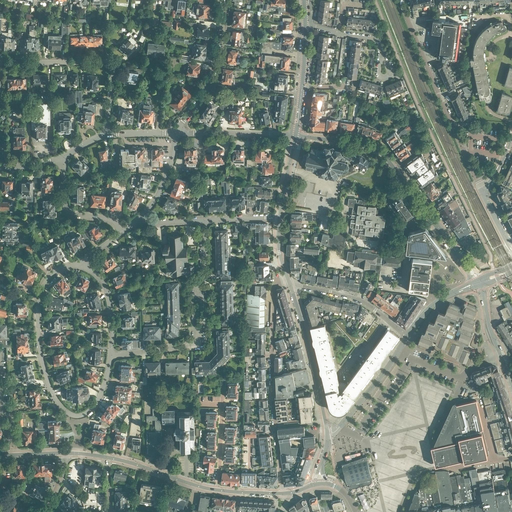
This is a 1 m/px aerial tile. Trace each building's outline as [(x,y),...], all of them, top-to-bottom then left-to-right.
[(184,5),(185,0),(181,0),(177,0),(177,8),(177,11),(176,11),(173,10),(172,17),(176,18),(176,15),(183,15),(184,5)] [(274,0),(274,1),(271,1),(271,0),(267,0),(267,5),(266,12),(270,12),(270,11),(271,11),(271,7),(278,8),(278,6),(278,0),(274,0)] [(278,0),(278,6),(279,6),(278,14),(282,14),(283,14),(284,14),(284,15),(290,15),(290,12),(285,12),(285,0),(278,0)] [(419,16),(417,7),(415,0),(409,0),(411,5),(412,5),(414,17),(419,16)] [(193,7),(193,10),(208,11),(209,9),(210,9),(210,6),(209,5),(204,5),(204,2),(199,1),(199,4),(197,4),(197,7),(193,7)] [(193,10),(189,9),(189,10),(187,9),(187,12),(188,13),(188,12),(191,12),(191,11),(193,11),(193,13),(197,14),(197,16),(199,17),(198,20),(204,20),(204,17),(208,17),(209,17),(210,14),(208,14),(208,11),(193,10)] [(234,18),(234,19),(247,20),(248,13),(246,13),(235,12),(234,13),(234,14),(234,15),(234,18)] [(284,25),(293,25),(294,25),(294,24),(293,24),(293,22),(293,21),(293,20),(291,20),(291,18),(283,17),(283,21),(284,21),(284,25)] [(488,101),(489,101),(490,101),(491,100),(491,99),(492,98),(491,97),(495,97),(487,57),(487,55),(487,53),(487,51),(488,49),(488,47),(489,45),(490,44),(491,41),(493,40),(494,39),(496,37),(498,37),(499,36),(502,35),(504,35),(503,31),(504,31),(505,31),(505,30),(506,30),(506,29),(506,28),(506,27),(506,26),(505,25),(504,25),(503,25),(502,17),(501,17),(495,19),(490,21),(485,24),(480,28),(476,32),(473,37),(471,43),(470,49),(469,55),(470,55),(471,62),(470,62),(478,100),(485,99),(485,100),(486,100),(486,101),(487,101),(488,101)] [(171,23),(170,28),(173,28),(178,29),(179,25),(180,25),(180,20),(174,19),(174,20),(174,24),(171,23)] [(247,20),(234,19),(233,25),(237,26),(236,26),(238,27),(239,26),(244,27),(244,26),(247,27),(248,23),(247,23),(247,20)] [(374,27),(377,27),(378,21),(369,20),(368,29),(374,30),(374,27)] [(460,24),(434,20),(433,20),(426,20),(432,33),(432,32),(439,33),(437,53),(436,53),(433,57),(436,57),(443,58),(443,59),(449,60),(449,59),(455,60),(455,59),(468,61),(468,57),(464,57),(467,29),(459,28),(460,24)] [(29,49),(31,49),(32,25),(31,25),(31,26),(30,26),(29,34),(28,34),(28,39),(25,38),(25,44),(23,44),(22,48),(25,48),(25,49),(29,49)] [(34,25),(32,25),(31,49),(33,50),(33,49),(38,49),(40,49),(40,45),(38,45),(38,39),(35,39),(35,35),(36,35),(37,34),(37,33),(37,32),(37,31),(35,31),(34,30),(34,28),(35,28),(35,26),(34,26),(34,25)] [(205,37),(208,38),(208,37),(208,36),(209,35),(209,34),(208,34),(208,33),(209,29),(206,28),(206,27),(208,27),(208,26),(206,26),(206,27),(198,26),(197,27),(197,31),(195,31),(194,36),(204,37),(204,38),(205,38),(205,37)] [(6,48),(8,48),(8,33),(8,30),(7,30),(6,33),(2,33),(2,38),(2,43),(0,42),(0,48),(6,49),(6,48)] [(231,35),(231,38),(242,39),(243,39),(244,36),(243,35),(244,32),(241,32),(233,31),(232,35),(231,35)] [(11,39),(11,33),(8,33),(8,48),(9,48),(9,49),(14,49),(14,48),(16,48),(16,45),(14,45),(14,39),(11,39)] [(62,39),(62,35),(57,35),(57,34),(54,34),(54,41),(54,49),(56,49),(57,49),(58,49),(59,49),(60,49),(60,48),(62,48),(62,45),(60,45),(60,39),(62,39)] [(92,34),(92,36),(92,46),(94,46),(95,46),(96,46),(100,46),(100,43),(102,43),(102,40),(102,38),(101,38),(101,37),(99,37),(99,34),(92,34)] [(79,35),(73,35),(70,35),(70,43),(74,43),(74,46),(76,46),(77,46),(78,46),(79,46),(79,35)] [(283,36),(283,43),(293,44),(293,43),(294,40),(293,40),(294,37),(290,36),(290,37),(283,36)] [(124,50),(134,39),(131,37),(128,40),(128,39),(124,43),(120,46),(124,50)] [(231,38),(231,40),(231,41),(231,45),(239,46),(243,46),(243,44),(242,42),(242,39),(231,38)] [(136,42),(134,39),(124,50),(122,51),(125,55),(127,53),(131,50),(130,49),(134,45),(134,44),(136,42)] [(272,51),(273,47),(277,50),(280,50),(281,43),(273,42),(262,41),(262,50),(272,51)] [(164,45),(149,43),(148,53),(152,54),(157,55),(157,53),(163,54),(164,45)] [(293,51),(293,44),(283,43),(281,43),(280,50),(284,50),(293,51)] [(193,46),(193,51),(205,53),(205,51),(206,51),(206,49),(205,49),(206,48),(205,48),(206,46),(195,44),(195,46),(193,46)] [(228,56),(228,57),(237,58),(238,51),(236,51),(236,50),(232,49),(232,50),(230,50),(229,52),(229,53),(228,54),(228,55),(228,56)] [(205,53),(193,51),(192,55),(193,55),(193,58),(203,59),(204,57),(204,56),(205,56),(205,54),(205,53)] [(290,57),(272,55),(261,54),(261,56),(261,60),(265,61),(276,62),(289,63),(291,63),(291,60),(290,60),(290,57)] [(289,63),(276,62),(275,68),(281,69),(281,70),(284,70),(284,69),(289,70),(289,69),(290,69),(290,66),(289,66),(289,63)] [(443,63),(443,62),(442,62),(436,64),(439,70),(440,70),(440,71),(448,67),(447,65),(448,64),(448,62),(446,62),(443,63)] [(186,74),(187,74),(186,75),(188,75),(189,76),(190,76),(191,76),(198,77),(199,71),(200,69),(199,68),(199,67),(198,66),(199,65),(196,64),(195,65),(188,64),(187,64),(187,68),(188,68),(187,70),(187,71),(186,71),(186,72),(186,73),(186,74)] [(442,76),(450,72),(452,71),(450,66),(448,67),(440,71),(441,72),(440,73),(441,75),(442,75),(442,76)] [(125,79),(125,80),(129,80),(129,82),(135,83),(137,83),(138,79),(137,79),(137,73),(140,73),(142,74),(142,73),(142,69),(134,68),(134,71),(126,70),(125,79)] [(223,73),(222,77),(235,79),(235,75),(233,74),(234,70),(223,68),(223,73)] [(276,80),(275,82),(275,83),(287,84),(287,82),(288,81),(289,79),(288,78),(288,76),(278,75),(278,72),(268,71),(268,73),(269,75),(272,75),(273,73),(277,74),(276,80)] [(452,71),(450,72),(442,76),(443,77),(442,77),(443,80),(444,80),(452,77),(454,76),(452,71)] [(61,75),(54,75),(54,79),(57,79),(57,83),(58,83),(58,87),(65,87),(65,82),(66,82),(65,77),(61,77),(61,75)] [(88,79),(87,83),(97,84),(98,83),(99,81),(98,80),(98,79),(96,79),(96,76),(88,75),(87,79),(88,79)] [(7,79),(8,89),(8,90),(17,90),(17,88),(26,88),(26,83),(25,83),(25,79),(24,77),(24,76),(21,76),(20,77),(20,79),(16,79),(16,77),(15,77),(13,77),(12,77),(12,79),(11,79),(7,79)] [(456,81),(454,76),(452,77),(444,80),(445,82),(444,82),(445,85),(446,85),(454,82),(456,81)] [(449,90),(449,91),(453,90),(455,89),(455,88),(466,83),(464,77),(456,81),(454,82),(446,85),(447,87),(446,87),(447,90),(448,90),(449,90)] [(396,82),(400,94),(408,91),(404,80),(401,81),(401,80),(396,82)] [(275,82),(273,82),(267,82),(266,85),(270,85),(270,90),(287,92),(287,89),(287,90),(288,85),(287,85),(287,84),(275,83),(275,82)] [(391,84),(395,96),(400,94),(396,82),(391,84)] [(97,84),(87,83),(87,86),(86,86),(85,86),(85,90),(85,91),(89,91),(89,90),(96,91),(97,88),(97,87),(98,87),(98,85),(97,84)] [(380,86),(377,85),(375,94),(380,95),(379,98),(382,99),(383,97),(383,88),(383,86),(383,85),(381,84),(380,86)] [(385,86),(390,98),(395,96),(391,84),(385,86)] [(175,96),(183,102),(187,97),(188,98),(188,97),(189,97),(190,96),(190,95),(190,94),(192,92),(188,89),(187,91),(179,86),(177,88),(179,90),(178,91),(176,89),(175,92),(177,93),(175,96)] [(314,93),(313,99),(324,101),(324,100),(328,101),(334,102),(334,101),(329,101),(329,98),(327,98),(328,94),(314,93)] [(510,113),(511,107),(511,105),(511,104),(511,103),(511,96),(503,93),(497,111),(508,113),(510,113)] [(276,103),(287,105),(288,101),(287,101),(288,97),(275,95),(275,99),(277,99),(276,103)] [(183,102),(175,96),(172,100),(170,98),(171,98),(169,97),(166,100),(175,107),(173,109),(177,112),(178,109),(179,110),(182,106),(181,105),(183,102)] [(324,106),(324,101),(313,99),(312,109),(322,111),(322,110),(325,111),(326,111),(327,107),(324,106)] [(218,106),(212,102),(211,101),(205,112),(204,111),(200,118),(211,125),(216,116),(217,114),(214,112),(218,106)] [(144,104),(143,107),(140,107),(138,122),(139,123),(142,123),(143,122),(143,120),(144,120),(145,120),(147,103),(146,103),(145,105),(144,104)] [(147,103),(145,120),(147,121),(148,122),(150,122),(151,121),(152,121),(154,121),(155,117),(153,117),(154,110),(150,110),(151,105),(149,105),(149,103),(147,103)] [(276,103),(275,111),(286,113),(286,111),(286,107),(287,107),(287,105),(276,103)] [(34,125),(34,130),(36,130),(36,139),(37,140),(38,141),(40,141),(41,140),(41,139),(42,139),(42,141),(46,141),(46,137),(47,137),(47,125),(50,125),(50,104),(34,104),(34,122),(33,122),(33,125),(34,125)] [(88,125),(92,126),(92,123),(93,124),(94,112),(95,105),(88,104),(88,107),(83,106),(83,113),(77,113),(78,122),(82,122),(81,122),(89,123),(88,125)] [(241,122),(242,122),(242,121),(244,121),(244,120),(244,117),(242,117),(242,110),(242,108),(231,107),(231,110),(230,110),(230,113),(230,121),(230,123),(234,123),(234,121),(237,122),(238,122),(240,122),(241,122)] [(285,119),(286,113),(275,111),(274,111),(273,107),(270,108),(271,116),(275,116),(275,118),(276,118),(276,122),(277,122),(277,123),(280,123),(282,123),(282,119),(285,119)] [(128,122),(132,122),(133,114),(133,110),(129,110),(122,110),(121,115),(120,120),(121,120),(120,122),(121,123),(124,123),(125,123),(125,122),(128,122)] [(264,113),(260,114),(262,124),(263,124),(266,124),(265,123),(270,122),(269,120),(270,120),(269,115),(268,115),(268,110),(264,111),(264,113)] [(58,120),(55,120),(56,126),(59,125),(59,131),(59,133),(60,134),(63,134),(64,133),(64,132),(70,132),(70,128),(71,128),(71,118),(72,118),(72,113),(63,113),(63,120),(58,120)] [(463,123),(464,122),(469,120),(471,124),(477,122),(475,117),(473,118),(472,116),(472,117),(471,117),(470,113),(469,113),(463,115),(463,114),(459,116),(459,117),(460,119),(462,122),(463,123)] [(310,124),(311,125),(319,120),(320,120),(319,119),(319,117),(311,115),(310,119),(310,124)] [(415,118),(412,117),(405,121),(407,125),(420,118),(418,115),(416,117),(415,118)] [(321,121),(320,120),(319,120),(311,125),(312,126),(314,130),(315,129),(325,130),(325,122),(321,121)] [(347,120),(346,131),(347,131),(348,132),(349,132),(350,132),(353,132),(353,128),(354,128),(355,124),(352,123),(352,121),(347,120)] [(366,124),(363,134),(364,135),(364,134),(366,135),(366,136),(368,137),(369,136),(372,125),(370,124),(371,120),(368,120),(366,124)] [(363,134),(366,124),(360,122),(359,122),(359,123),(357,128),(359,129),(357,133),(360,134),(361,135),(362,135),(363,134)] [(370,136),(370,137),(371,138),(372,138),(373,137),(377,139),(379,138),(379,135),(381,136),(382,133),(379,132),(381,126),(377,125),(378,124),(374,123),(373,125),(372,125),(369,136),(370,136)] [(13,130),(13,131),(13,132),(13,137),(11,137),(11,147),(14,147),(14,148),(19,148),(25,148),(25,145),(26,145),(26,140),(25,140),(25,136),(24,136),(24,128),(15,128),(15,130),(13,130)] [(389,143),(399,137),(403,134),(404,133),(407,131),(408,131),(407,129),(406,130),(405,128),(400,132),(401,132),(398,134),(396,132),(390,135),(386,138),(386,139),(386,140),(387,141),(388,141),(389,143)] [(393,148),(394,148),(403,142),(399,137),(389,143),(391,145),(390,146),(391,148),(393,148)] [(397,153),(398,155),(415,144),(415,143),(413,141),(406,147),(404,144),(394,150),(395,150),(394,151),(395,153),(397,153)] [(417,142),(415,143),(415,144),(398,155),(399,157),(399,158),(400,160),(401,160),(403,159),(411,154),(409,151),(416,146),(416,145),(418,144),(417,142)] [(121,153),(119,153),(121,157),(119,157),(119,156),(119,157),(121,160),(120,160),(119,160),(121,163),(120,163),(119,163),(121,167),(139,167),(139,173),(151,173),(151,166),(162,166),(162,159),(162,155),(163,155),(164,154),(164,151),(163,150),(162,150),(162,148),(157,148),(157,149),(152,149),(152,148),(144,148),(144,147),(140,147),(140,148),(138,148),(137,147),(133,147),(131,148),(132,150),(135,150),(135,154),(134,154),(133,153),(132,153),(131,153),(130,153),(129,153),(128,153),(128,150),(120,150),(121,153)] [(234,156),(234,160),(234,163),(244,163),(244,150),(244,148),(243,147),(241,147),(240,148),(240,150),(234,149),(234,152),(234,156)] [(316,172),(317,172),(316,175),(319,176),(324,177),(323,178),(324,177),(327,179),(329,178),(330,180),(331,179),(330,178),(334,179),(335,180),(335,179),(338,176),(338,177),(339,176),(338,176),(342,174),(342,172),(345,171),(345,172),(346,172),(346,171),(348,169),(349,170),(349,169),(349,166),(351,165),(350,162),(350,161),(349,160),(353,154),(346,150),(342,149),(341,150),(340,151),(336,150),(337,149),(336,150),(333,148),(330,148),(330,147),(329,147),(330,148),(325,148),(325,147),(322,147),(321,150),(321,151),(318,150),(318,149),(317,148),(317,150),(312,149),(312,148),(311,148),(312,149),(309,151),(308,152),(308,153),(304,154),(304,155),(303,161),(302,161),(302,162),(303,161),(305,164),(305,165),(306,166),(307,169),(307,170),(308,170),(312,170),(312,172),(313,172),(313,171),(317,171),(316,172)] [(197,162),(197,149),(191,149),(191,148),(187,148),(186,150),(186,157),(186,162),(187,162),(187,166),(196,166),(196,162),(197,162)] [(218,150),(214,150),(213,150),(213,155),(206,155),(205,162),(209,162),(213,162),(213,166),(220,166),(220,165),(223,165),(223,162),(224,162),(224,150),(223,149),(218,149),(218,150)] [(97,157),(97,158),(99,159),(100,159),(100,160),(101,164),(106,164),(107,164),(107,168),(106,170),(110,170),(111,159),(107,159),(106,150),(103,151),(101,150),(100,150),(98,152),(99,153),(99,155),(98,156),(97,157)] [(257,152),(256,159),(253,159),(253,160),(252,167),(257,167),(257,165),(257,162),(263,163),(267,163),(267,159),(270,159),(270,157),(271,156),(271,154),(269,154),(268,154),(266,154),(266,153),(264,153),(264,152),(263,151),(260,151),(259,152),(257,152)] [(362,155),(360,153),(359,155),(355,152),(353,154),(349,160),(350,161),(360,167),(359,169),(356,167),(354,171),(359,175),(359,176),(362,178),(365,174),(364,174),(366,170),(372,161),(370,160),(370,159),(369,158),(368,158),(365,157),(365,155),(363,154),(362,155)] [(433,168),(432,165),(431,166),(430,165),(429,166),(427,163),(428,163),(427,162),(428,162),(426,159),(425,160),(423,156),(423,155),(421,153),(420,153),(405,164),(405,165),(404,166),(406,168),(407,168),(407,167),(410,171),(409,171),(409,172),(410,174),(411,174),(412,174),(414,173),(416,176),(415,177),(415,178),(416,180),(417,180),(420,183),(419,184),(419,185),(421,186),(421,187),(422,186),(422,187),(438,175),(437,175),(438,174),(436,172),(435,172),(433,168)] [(87,167),(88,166),(86,164),(88,162),(84,158),(82,161),(83,162),(82,163),(79,160),(76,163),(75,163),(72,165),(73,166),(74,168),(74,169),(75,169),(76,170),(81,174),(86,169),(87,171),(88,171),(89,169),(87,167)] [(271,159),(270,159),(267,159),(267,163),(263,163),(262,166),(264,166),(263,173),(268,173),(272,173),(273,171),(273,172),(273,171),(274,171),(275,167),(274,167),(274,166),(272,166),(273,164),(271,163),(271,159)] [(138,178),(138,181),(149,182),(149,180),(151,179),(151,177),(150,176),(141,174),(141,175),(138,175),(138,178)] [(42,191),(38,191),(38,197),(48,196),(48,192),(45,192),(45,190),(52,190),(52,186),(52,180),(53,180),(53,176),(48,176),(48,177),(44,178),(43,179),(43,180),(41,180),(42,191)] [(261,177),(260,184),(262,184),(262,187),(266,187),(267,185),(272,185),(273,185),(273,181),(272,181),(271,181),(271,178),(261,177)] [(175,182),(175,184),(187,188),(189,182),(186,181),(177,178),(175,179),(175,181),(175,182)] [(503,183),(511,187),(511,181),(505,178),(504,180),(503,182),(503,183)] [(10,198),(15,198),(15,194),(12,194),(12,181),(11,180),(9,180),(9,181),(2,181),(2,182),(0,182),(0,185),(2,185),(2,192),(8,192),(8,194),(11,194),(11,195),(10,195),(10,198)] [(148,184),(149,182),(138,181),(133,181),(129,180),(129,183),(133,184),(136,184),(135,188),(148,189),(150,188),(150,186),(149,185),(149,184),(148,184)] [(19,184),(19,188),(22,188),(22,190),(20,191),(20,194),(21,195),(21,197),(22,197),(23,198),(25,198),(25,197),(27,197),(32,197),(32,195),(32,193),(33,188),(32,188),(32,182),(27,182),(27,184),(22,184),(19,184)] [(426,194),(427,195),(437,187),(434,183),(432,184),(431,183),(424,189),(426,192),(426,193),(426,194)] [(185,194),(187,188),(175,184),(173,189),(185,194)] [(73,195),(83,194),(83,186),(73,187),(73,190),(72,191),(72,193),(73,194),(73,195)] [(249,186),(248,189),(256,190),(255,190),(255,196),(258,197),(271,198),(271,192),(271,191),(271,190),(271,191),(262,190),(262,187),(249,186)] [(501,186),(498,191),(503,193),(507,195),(507,194),(509,195),(511,195),(511,194),(511,190),(501,186)] [(437,187),(427,195),(429,197),(430,197),(430,198),(430,197),(433,200),(438,196),(437,195),(440,193),(439,193),(441,192),(437,187)] [(185,194),(173,189),(172,191),(171,191),(170,193),(171,194),(171,195),(180,198),(182,199),(183,196),(184,196),(185,194)] [(110,203),(110,208),(120,208),(121,198),(123,197),(123,194),(121,193),(121,192),(111,191),(110,200),(109,200),(109,203),(110,203)] [(131,194),(133,194),(132,196),(129,195),(128,195),(128,197),(133,200),(138,202),(139,201),(140,201),(141,201),(143,198),(141,197),(142,197),(138,195),(139,192),(134,191),(134,192),(132,192),(131,194)] [(503,198),(509,195),(507,194),(507,195),(503,193),(498,191),(497,195),(499,199),(502,197),(503,198)] [(444,200),(436,205),(437,206),(437,207),(437,208),(438,208),(440,211),(451,227),(452,228),(452,227),(454,230),(454,231),(461,240),(471,232),(471,230),(456,199),(454,201),(448,193),(442,197),(444,200)] [(83,194),(73,195),(72,195),(72,197),(73,198),(73,203),(74,203),(79,203),(80,203),(80,202),(83,202),(83,194)] [(406,219),(406,220),(415,214),(408,204),(405,199),(402,195),(397,199),(398,199),(393,202),(394,203),(393,203),(390,205),(396,214),(397,213),(398,214),(397,215),(402,223),(405,220),(406,219)] [(499,200),(501,203),(505,201),(506,201),(509,200),(511,199),(511,198),(511,195),(510,196),(509,195),(503,198),(502,197),(499,199),(499,200)] [(128,197),(127,202),(129,202),(128,205),(131,207),(130,209),(134,210),(135,209),(138,202),(133,200),(128,197)] [(380,240),(379,243),(387,244),(389,233),(384,233),(384,229),(382,228),(382,226),(384,227),(385,219),(384,218),(383,217),(383,216),(378,215),(379,210),(377,210),(376,209),(377,207),(368,206),(368,209),(366,208),(367,201),(359,200),(359,202),(356,202),(357,199),(349,198),(348,206),(353,207),(353,209),(352,217),(354,218),(354,220),(351,219),(350,227),(353,228),(352,235),(359,236),(359,239),(367,240),(367,237),(370,238),(369,240),(377,241),(377,240),(380,240)] [(501,203),(504,209),(511,204),(511,203),(510,201),(511,199),(511,198),(511,199),(509,200),(506,201),(505,201),(501,203)] [(173,202),(168,199),(167,202),(166,201),(166,202),(165,203),(164,204),(164,205),(164,206),(165,206),(164,208),(164,209),(166,210),(168,210),(168,209),(172,211),(175,212),(177,209),(174,207),(176,205),(177,206),(178,203),(175,202),(173,201),(173,202)] [(44,206),(44,209),(54,209),(54,205),(53,205),(53,201),(51,201),(51,200),(43,200),(43,206),(44,206)] [(9,202),(0,201),(0,210),(4,211),(4,209),(8,210),(9,205),(11,205),(11,202),(9,202)] [(54,212),(54,209),(44,209),(43,210),(40,210),(40,209),(36,209),(36,213),(43,213),(43,217),(55,217),(55,216),(56,216),(56,212),(54,212)] [(302,212),(295,212),(295,214),(292,214),(292,215),(290,215),(290,218),(292,218),(292,220),(308,221),(311,221),(311,218),(303,218),(303,214),(302,214),(302,212)] [(1,231),(16,231),(17,227),(19,227),(19,223),(17,223),(9,222),(9,221),(7,221),(7,223),(3,223),(3,226),(1,226),(1,227),(1,231)] [(89,230),(91,234),(93,238),(94,238),(94,240),(95,240),(98,238),(98,237),(98,236),(101,234),(102,233),(99,227),(98,227),(96,228),(96,227),(95,227),(93,228),(93,226),(91,226),(88,228),(89,230)] [(269,231),(269,229),(259,229),(259,228),(256,228),(256,227),(254,227),(254,228),(253,228),(253,229),(256,229),(256,236),(269,236),(270,236),(270,231),(269,231)] [(409,233),(406,252),(447,258),(426,228),(409,233)] [(72,230),(70,231),(78,247),(80,246),(80,247),(81,248),(82,248),(85,247),(85,246),(85,244),(80,235),(76,237),(72,230)] [(16,231),(1,231),(0,234),(1,235),(3,235),(2,239),(6,239),(6,241),(9,241),(9,239),(16,240),(16,239),(19,239),(19,236),(16,236),(16,235),(16,231)] [(76,248),(78,247),(70,231),(68,232),(70,236),(69,237),(68,236),(67,237),(66,238),(68,241),(67,242),(72,251),(73,252),(74,253),(77,251),(77,250),(76,249),(76,248)] [(329,237),(327,245),(329,246),(341,248),(343,248),(346,236),(347,233),(336,231),(335,234),(334,234),(333,237),(329,237)] [(325,243),(324,246),(327,246),(327,245),(329,237),(330,235),(329,235),(329,234),(322,233),(320,241),(322,241),(322,242),(325,243)] [(171,262),(171,265),(184,264),(184,261),(187,261),(187,262),(188,262),(187,246),(187,248),(183,248),(183,244),(184,244),(183,244),(183,240),(184,240),(184,239),(183,239),(183,236),(184,236),(184,235),(168,236),(168,237),(169,237),(169,240),(168,240),(169,241),(170,244),(165,244),(165,249),(166,249),(167,263),(167,262),(171,262)] [(50,244),(52,248),(54,253),(50,254),(53,259),(55,258),(56,258),(57,260),(61,258),(60,256),(62,255),(60,250),(58,245),(57,245),(56,241),(50,244)] [(47,262),(53,259),(50,254),(54,253),(52,248),(48,250),(47,246),(41,249),(43,253),(41,253),(43,258),(42,259),(44,262),(45,262),(47,261),(47,262)] [(135,246),(127,246),(128,257),(136,257),(135,246)] [(319,246),(317,246),(317,248),(305,246),(304,253),(319,255),(320,248),(321,248),(321,246),(319,246)] [(400,267),(402,257),(385,255),(377,254),(371,253),(372,250),(363,249),(362,252),(356,251),(356,252),(348,251),(347,261),(354,262),(354,264),(353,264),(353,265),(354,265),(354,266),(360,267),(369,268),(369,269),(376,269),(376,273),(380,274),(381,264),(400,267)] [(142,253),(142,261),(150,261),(150,262),(155,262),(155,257),(156,257),(155,251),(154,251),(154,250),(149,250),(149,252),(146,252),(146,253),(142,253)] [(269,256),(269,252),(266,252),(259,252),(259,254),(258,254),(258,260),(260,260),(269,260),(269,259),(270,259),(270,257),(269,256)] [(217,260),(217,261),(230,261),(230,260),(231,260),(231,253),(228,253),(217,253),(217,257),(216,258),(216,260),(217,260)] [(106,258),(101,262),(107,271),(117,264),(113,259),(113,258),(115,257),(113,254),(111,255),(110,255),(106,258)] [(411,273),(409,291),(428,294),(428,293),(432,261),(413,259),(412,267),(411,273)] [(258,263),(255,264),(252,264),(252,267),(249,267),(249,272),(252,272),(255,272),(255,273),(270,272),(269,272),(269,265),(258,266),(258,263)] [(184,264),(171,265),(171,268),(166,268),(164,270),(164,272),(166,273),(173,273),(173,274),(172,274),(184,274),(184,273),(183,273),(184,273),(184,267),(184,264)] [(29,268),(26,267),(23,273),(19,271),(16,278),(18,279),(23,281),(22,281),(26,283),(26,282),(25,284),(26,285),(28,286),(29,286),(30,284),(31,284),(34,276),(34,277),(35,276),(37,274),(36,272),(35,272),(29,269),(29,268)] [(293,273),(294,273),(295,275),(298,278),(299,278),(299,277),(299,273),(299,272),(301,272),(301,270),(301,267),(299,267),(291,267),(292,270),(293,273)] [(217,269),(217,270),(217,271),(216,271),(215,271),(215,272),(215,273),(215,274),(215,275),(216,275),(217,275),(221,275),(221,279),(231,279),(230,268),(217,269)] [(119,276),(114,278),(115,282),(117,286),(122,284),(124,285),(127,283),(127,282),(125,278),(126,277),(128,276),(127,272),(125,273),(121,274),(119,275),(119,276)] [(270,279),(270,272),(255,273),(255,278),(252,278),(252,272),(249,272),(248,282),(265,282),(265,280),(270,279)] [(76,286),(85,291),(88,284),(88,283),(89,283),(89,281),(89,280),(81,276),(81,277),(78,275),(76,279),(79,280),(76,286)] [(65,281),(63,281),(62,278),(54,284),(55,285),(53,286),(55,290),(57,288),(61,293),(62,293),(64,296),(71,290),(69,288),(70,287),(65,281)] [(167,284),(167,290),(178,290),(178,287),(179,287),(180,287),(181,286),(181,285),(181,284),(180,284),(180,283),(179,283),(175,283),(175,280),(169,280),(169,284),(167,284)] [(221,291),(221,292),(233,292),(233,287),(236,284),(233,282),(233,281),(221,281),(221,288),(220,289),(220,291),(221,291)] [(264,327),(265,299),(266,299),(267,292),(266,292),(266,285),(265,285),(266,282),(265,282),(248,282),(248,285),(253,286),(253,290),(255,290),(255,294),(248,294),(247,332),(251,332),(251,327),(264,327)] [(363,291),(366,293),(371,284),(367,282),(366,284),(365,283),(363,285),(364,286),(363,288),(364,288),(363,291)] [(164,298),(167,298),(179,298),(179,294),(180,293),(180,291),(178,290),(167,290),(167,295),(164,295),(164,298)] [(121,302),(139,298),(138,296),(132,297),(130,296),(130,292),(119,294),(120,294),(118,295),(117,296),(118,298),(119,299),(120,299),(121,302)] [(382,297),(377,304),(381,307),(386,300),(384,299),(389,293),(386,292),(385,293),(384,295),(382,297)] [(88,303),(100,300),(99,296),(98,296),(97,293),(90,295),(88,296),(87,297),(88,303)] [(287,300),(285,294),(277,296),(277,302),(278,302),(287,300)] [(372,300),(377,304),(382,297),(377,294),(372,300)] [(410,299),(413,299),(413,298),(422,304),(425,300),(426,300),(427,299),(426,299),(417,296),(416,296),(411,295),(409,298),(410,299)] [(304,304),(305,309),(315,306),(315,304),(318,305),(320,298),(317,297),(312,296),(311,296),(304,303),(304,304)] [(327,300),(320,298),(318,305),(320,305),(319,307),(322,308),(321,308),(330,311),(333,301),(330,300),(330,298),(328,297),(327,300)] [(51,298),(49,307),(61,310),(63,303),(67,304),(74,308),(75,303),(64,298),(63,301),(51,298)] [(139,298),(121,302),(121,304),(120,304),(119,305),(120,309),(121,309),(122,309),(132,307),(132,303),(133,302),(139,301),(139,298)] [(410,299),(408,301),(419,308),(422,304),(413,298),(413,299),(410,299)] [(381,307),(385,310),(390,304),(390,303),(388,302),(389,302),(387,300),(388,300),(387,299),(386,300),(381,307)] [(100,300),(88,303),(90,309),(91,309),(92,309),(93,309),(94,309),(101,307),(100,304),(100,303),(100,300)] [(339,301),(336,300),(336,302),(333,301),(330,311),(339,313),(342,304),(339,303),(339,301)] [(409,305),(408,307),(416,313),(419,308),(408,301),(407,304),(409,305)] [(503,317),(505,320),(511,315),(511,308),(508,301),(504,304),(506,307),(501,310),(504,316),(503,317)] [(24,303),(16,302),(16,305),(13,304),(13,309),(15,309),(15,314),(16,315),(19,315),(20,314),(26,315),(27,315),(28,314),(28,311),(28,310),(26,310),(25,310),(26,308),(25,308),(25,305),(26,304),(24,303)] [(391,302),(390,303),(390,304),(385,310),(390,314),(394,307),(392,305),(393,305),(391,303),(392,303),(391,302)] [(472,350),(466,348),(467,345),(468,345),(470,341),(471,338),(472,335),(473,333),(472,332),(472,333),(471,332),(472,331),(471,331),(472,328),(474,325),(475,323),(476,320),(474,320),(473,320),(474,318),(476,313),(477,310),(478,308),(477,307),(467,304),(467,303),(467,302),(466,302),(465,302),(464,302),(464,303),(464,304),(465,304),(465,305),(463,310),(460,309),(460,308),(451,304),(451,303),(449,303),(448,305),(449,305),(445,313),(444,315),(440,313),(438,312),(438,314),(438,315),(436,320),(435,322),(434,322),(434,324),(430,323),(431,322),(429,322),(428,324),(427,327),(425,332),(424,334),(423,333),(424,333),(422,333),(421,335),(419,341),(418,343),(417,345),(418,346),(428,349),(428,350),(428,351),(429,351),(430,351),(431,351),(431,350),(431,349),(430,348),(433,342),(436,343),(435,344),(447,349),(446,351),(458,356),(457,358),(467,362),(467,363),(469,364),(470,362),(469,362),(470,361),(473,354),(473,353),(474,353),(474,352),(475,352),(475,351),(475,350),(474,350),(473,350),(472,350)] [(277,313),(279,313),(279,312),(282,312),(290,309),(288,304),(280,307),(277,308),(277,313)] [(395,306),(394,307),(390,314),(394,317),(399,310),(397,309),(399,306),(397,304),(395,307),(395,306)] [(414,317),(416,313),(408,307),(409,305),(407,304),(404,308),(406,309),(405,311),(414,317)] [(305,309),(308,318),(317,315),(316,312),(318,311),(318,309),(315,309),(314,306),(315,306),(305,309)] [(365,310),(362,307),(359,312),(357,316),(358,316),(360,317),(365,310)] [(404,316),(411,321),(414,317),(405,311),(406,309),(404,308),(400,313),(402,315),(404,316)] [(276,319),(283,316),(291,314),(290,309),(282,312),(279,312),(279,313),(280,314),(276,315),(276,319)] [(369,312),(365,310),(360,317),(362,318),(360,320),(362,322),(369,312)] [(372,314),(369,312),(362,322),(364,322),(365,320),(367,321),(372,314)] [(406,329),(407,327),(411,321),(404,316),(402,315),(400,313),(400,314),(402,316),(404,317),(404,318),(399,324),(404,327),(406,329)] [(234,322),(234,314),(222,315),(221,316),(221,318),(222,319),(222,326),(228,326),(234,325),(234,322)] [(283,322),(285,321),(293,319),(291,314),(283,316),(276,319),(276,324),(283,322)] [(375,316),(372,314),(367,321),(369,323),(369,324),(370,325),(371,324),(371,323),(375,316)] [(400,314),(395,321),(399,324),(404,318),(404,317),(402,316),(400,314)] [(125,318),(124,318),(124,323),(122,323),(121,324),(122,327),(124,327),(134,327),(134,322),(134,321),(137,321),(137,317),(133,317),(129,317),(129,315),(125,316),(125,318)] [(318,318),(317,315),(308,318),(310,326),(320,324),(319,321),(321,320),(320,317),(318,318)] [(511,315),(505,320),(503,322),(496,326),(499,331),(509,324),(510,325),(510,324),(511,326),(511,315)] [(276,324),(276,326),(280,325),(281,329),(294,324),(293,319),(285,321),(283,322),(276,324)] [(359,338),(357,337),(343,320),(342,319),(334,321),(354,343),(357,346),(358,345),(358,344),(359,344),(359,343),(360,343),(361,343),(362,343),(363,343),(364,343),(365,343),(366,344),(368,341),(369,340),(370,338),(371,336),(372,335),(374,333),(375,331),(376,330),(376,329),(376,328),(378,326),(376,325),(378,323),(375,321),(375,320),(366,332),(366,333),(365,335),(363,337),(363,338),(360,341),(358,338),(359,338)] [(160,334),(164,334),(164,329),(161,329),(161,326),(157,326),(157,323),(156,323),(152,323),(152,326),(153,338),(154,339),(156,339),(157,338),(160,338),(160,334)] [(311,328),(321,370),(336,367),(335,366),(335,365),(329,342),(329,341),(329,340),(329,339),(329,338),(328,337),(328,336),(325,324),(311,328)] [(499,331),(501,335),(508,331),(507,329),(511,326),(511,327),(511,326),(510,324),(510,325),(509,324),(499,331)] [(10,347),(10,343),(9,337),(6,337),(6,325),(0,325),(0,343),(3,344),(3,347),(10,347)] [(281,332),(282,335),(288,332),(296,329),(295,325),(286,328),(287,330),(281,332)] [(179,331),(178,330),(177,327),(168,327),(166,327),(166,334),(164,334),(164,337),(167,337),(167,336),(168,336),(168,337),(170,337),(171,336),(172,336),(172,335),(178,334),(179,333),(179,331)] [(218,336),(218,338),(229,338),(228,327),(222,328),(222,331),(218,331),(217,331),(216,331),(216,332),(215,332),(215,333),(215,334),(215,335),(216,335),(216,336),(217,336),(218,336)] [(388,328),(370,354),(369,354),(368,355),(368,356),(367,356),(367,357),(366,358),(366,359),(341,393),(340,393),(339,390),(338,383),(339,383),(336,372),(336,371),(336,370),(336,369),(336,368),(336,367),(321,370),(329,406),(330,407),(330,408),(331,409),(331,410),(332,410),(333,411),(334,412),(335,412),(336,413),(338,413),(339,413),(341,413),(342,413),(343,412),(344,412),(345,411),(346,410),(347,409),(400,337),(388,328)] [(17,337),(17,343),(27,343),(27,342),(27,338),(29,338),(29,333),(28,333),(24,333),(24,334),(23,334),(21,334),(20,334),(20,333),(18,333),(20,332),(20,329),(15,330),(15,332),(14,332),(14,338),(17,337)] [(511,331),(510,333),(508,331),(501,335),(504,339),(511,334),(511,331)] [(102,333),(90,333),(90,337),(92,337),(92,341),(96,342),(96,343),(100,343),(100,337),(101,337),(101,336),(102,336),(102,333)] [(285,338),(287,343),(290,342),(299,339),(298,334),(289,337),(285,338)] [(53,336),(50,336),(50,341),(49,341),(48,342),(48,345),(49,345),(51,345),(51,346),(62,345),(62,340),(64,340),(64,335),(58,336),(58,335),(53,335),(53,336)] [(129,347),(138,347),(138,343),(132,343),(132,340),(127,340),(127,338),(123,338),(123,340),(123,345),(123,348),(124,348),(127,347),(127,348),(128,348),(129,347)] [(301,345),(299,339),(290,342),(291,346),(292,346),(292,347),(301,345)] [(27,342),(27,343),(17,343),(18,359),(21,359),(22,359),(21,352),(22,352),(24,352),(26,352),(26,350),(28,350),(27,347),(28,347),(29,346),(29,343),(28,342),(27,342)] [(289,353),(289,355),(303,352),(301,347),(293,349),(292,350),(293,352),(289,353)] [(52,360),(51,361),(51,364),(53,365),(54,364),(54,365),(66,363),(65,358),(68,358),(67,351),(63,352),(63,354),(60,354),(56,354),(56,355),(53,355),(53,360),(52,360)] [(218,353),(217,355),(215,354),(214,355),(214,357),(222,364),(230,356),(229,353),(218,353)] [(212,358),(212,360),(210,362),(210,373),(214,373),(222,364),(214,357),(214,358),(212,357),(212,358)] [(295,368),(306,365),(304,357),(295,359),(295,360),(293,361),(293,360),(289,361),(288,358),(287,359),(285,359),(286,362),(286,365),(287,367),(288,368),(293,367),(293,368),(295,367),(295,368)] [(203,373),(203,362),(200,362),(200,361),(200,360),(199,360),(198,359),(197,359),(197,360),(196,360),(196,361),(196,362),(196,367),(192,367),(192,373),(203,373)] [(11,373),(11,375),(32,372),(32,369),(31,369),(34,368),(33,364),(31,364),(30,364),(21,366),(22,370),(21,371),(11,373)] [(132,370),(132,366),(122,365),(121,366),(119,365),(119,370),(121,370),(121,373),(135,374),(141,374),(141,369),(137,369),(137,370),(132,370)] [(491,374),(493,372),(494,366),(492,365),(486,367),(488,375),(489,375),(490,374),(491,374)] [(491,374),(492,376),(499,374),(499,372),(497,367),(494,366),(493,372),(491,374)] [(87,370),(85,379),(93,381),(95,382),(96,381),(96,379),(96,378),(96,377),(97,377),(98,374),(94,373),(94,369),(94,367),(90,367),(90,369),(91,369),(90,371),(87,370)] [(484,367),(481,368),(486,381),(488,380),(490,379),(489,375),(488,375),(486,367),(485,368),(484,367)] [(310,382),(306,369),(307,369),(306,368),(274,376),(275,397),(294,395),(294,392),(293,388),(296,387),(296,385),(301,384),(310,382)] [(478,370),(477,371),(480,379),(481,383),(484,382),(486,381),(481,368),(478,370)] [(60,383),(70,380),(68,375),(70,374),(68,370),(67,371),(60,373),(56,375),(58,379),(57,379),(56,380),(57,383),(58,383),(60,383)] [(475,380),(480,383),(481,383),(480,379),(477,371),(470,374),(471,375),(472,378),(474,377),(475,380)] [(32,373),(32,372),(11,375),(12,378),(19,377),(23,377),(24,381),(29,381),(30,381),(33,381),(34,380),(34,378),(33,373),(32,373)] [(135,376),(135,374),(121,373),(121,375),(118,375),(118,380),(120,380),(131,381),(135,381),(135,376)] [(491,380),(491,382),(502,379),(501,375),(500,375),(499,374),(492,376),(491,376),(492,380),(491,380)] [(489,383),(489,384),(491,389),(503,385),(504,384),(503,384),(502,384),(501,383),(503,382),(502,379),(491,382),(489,383)] [(228,391),(237,391),(237,383),(228,383),(228,391)] [(114,386),(114,390),(116,390),(116,391),(117,391),(116,393),(135,395),(137,395),(139,395),(140,393),(135,392),(134,393),(132,392),(133,387),(132,387),(131,386),(129,386),(128,387),(117,385),(117,386),(114,386)] [(489,396),(491,395),(496,394),(506,390),(505,388),(504,387),(503,385),(491,389),(492,392),(488,393),(489,396)] [(82,387),(77,387),(78,400),(83,400),(83,399),(87,398),(89,398),(89,394),(88,394),(88,388),(85,386),(82,386),(82,387)] [(78,400),(77,387),(73,387),(70,387),(68,388),(63,389),(63,393),(66,393),(66,394),(65,394),(65,399),(73,399),(73,400),(78,400)] [(312,396),(312,394),(312,393),(309,393),(309,394),(307,394),(306,389),(295,392),(295,394),(297,394),(297,395),(299,395),(301,422),(310,421),(313,421),(313,420),(313,418),(312,415),(312,412),(312,410),(312,407),(311,405),(314,404),(313,401),(314,401),(313,399),(312,396)] [(496,394),(498,399),(507,396),(506,394),(507,393),(506,390),(496,394)] [(112,395),(112,399),(114,400),(126,402),(127,403),(129,403),(131,402),(132,397),(137,398),(137,395),(135,395),(116,393),(116,395),(115,395),(112,395)] [(493,401),(493,402),(493,404),(491,404),(492,407),(493,410),(495,410),(494,407),(500,406),(500,405),(510,402),(509,400),(508,399),(507,396),(498,399),(493,401)] [(436,446),(431,447),(436,467),(439,466),(463,460),(464,460),(465,462),(488,457),(487,455),(489,454),(486,443),(483,430),(481,419),(478,406),(476,400),(464,403),(456,405),(455,405),(455,406),(447,424),(439,440),(436,446)] [(500,405),(500,406),(502,411),(511,408),(510,404),(510,402),(500,405)] [(106,407),(107,408),(116,414),(118,411),(122,414),(125,409),(122,407),(121,409),(119,409),(120,408),(116,405),(115,406),(114,405),(112,404),(111,406),(111,405),(109,406),(107,405),(106,407)] [(175,422),(175,416),(175,410),(168,410),(168,407),(164,407),(164,409),(163,409),(163,422),(175,422)] [(110,423),(116,414),(107,408),(103,414),(101,413),(99,416),(101,418),(100,421),(110,423)] [(488,418),(489,420),(497,418),(501,417),(511,414),(511,409),(511,408),(502,411),(496,413),(496,414),(494,415),(494,416),(488,418)] [(175,410),(175,416),(177,415),(178,427),(177,427),(177,437),(178,437),(178,449),(182,449),(182,450),(191,450),(191,449),(195,449),(195,436),(195,427),(194,427),(194,415),(194,411),(178,412),(178,410),(175,410)] [(159,413),(153,413),(153,416),(146,416),(146,421),(150,421),(150,420),(155,420),(155,425),(161,425),(160,416),(159,416),(159,413)] [(511,414),(501,417),(502,421),(500,422),(501,429),(503,428),(511,426),(511,414)] [(216,419),(207,418),(207,426),(216,427),(216,419)] [(38,423),(38,427),(39,430),(39,432),(59,431),(59,425),(60,425),(61,425),(62,424),(62,422),(61,421),(60,421),(60,420),(54,420),(54,421),(49,421),(49,422),(38,423)] [(268,425),(269,425),(269,421),(259,421),(259,425),(259,427),(257,427),(257,429),(263,429),(263,430),(268,430),(268,425)] [(498,431),(498,430),(496,423),(490,424),(493,433),(498,431)] [(93,435),(92,438),(94,441),(93,443),(98,444),(98,442),(99,442),(104,443),(107,429),(106,429),(106,426),(101,425),(100,425),(95,424),(94,430),(92,431),(92,433),(93,435)] [(147,432),(147,454),(149,454),(151,454),(151,455),(155,455),(155,456),(160,456),(160,452),(163,452),(163,442),(162,443),(161,432),(161,425),(155,425),(155,430),(155,432),(150,432),(150,428),(147,428),(147,432)] [(265,435),(265,433),(256,433),(256,429),(255,430),(255,425),(244,425),(245,430),(245,432),(246,432),(246,436),(265,435)] [(278,429),(278,431),(278,433),(279,436),(305,434),(304,426),(278,429)] [(23,438),(21,438),(21,442),(23,442),(23,443),(28,443),(28,442),(29,442),(30,442),(32,442),(32,441),(37,441),(36,431),(22,431),(23,438)] [(49,438),(49,442),(55,442),(60,441),(62,441),(62,440),(62,438),(61,437),(60,437),(60,436),(59,436),(59,431),(39,432),(39,439),(46,438),(49,438)] [(115,440),(114,447),(123,450),(124,442),(126,441),(126,438),(125,436),(125,433),(115,431),(115,433),(117,434),(116,437),(115,437),(115,440)] [(208,432),(207,440),(216,441),(217,433),(208,432)] [(235,434),(226,434),(226,442),(235,442),(235,434)] [(303,436),(304,437),(304,445),(306,445),(313,445),(313,444),(315,444),(315,443),(315,437),(314,437),(314,435),(312,435),(305,436),(303,436)] [(140,451),(141,439),(133,438),(132,443),(131,443),(130,446),(132,446),(131,450),(136,450),(136,451),(139,452),(139,451),(140,451)] [(216,441),(207,440),(207,441),(205,441),(204,447),(207,447),(207,448),(216,449),(216,441)] [(280,441),(281,452),(282,453),(292,455),(297,455),(298,447),(291,447),(290,440),(285,440),(285,441),(285,440),(280,441)] [(225,455),(235,455),(235,454),(237,454),(237,450),(235,450),(235,448),(226,447),(225,455)] [(511,447),(509,448),(505,449),(506,449),(503,450),(504,453),(505,456),(511,454),(511,447)] [(289,463),(289,462),(293,461),(292,455),(282,453),(281,452),(281,453),(283,469),(290,468),(289,463)] [(297,455),(292,455),(293,461),(298,462),(299,462),(309,465),(309,464),(311,460),(311,458),(299,456),(297,455)] [(342,465),(347,484),(348,484),(349,484),(350,488),(351,488),(351,489),(352,489),(371,483),(371,482),(371,480),(373,479),(366,456),(361,458),(346,463),(342,465)] [(309,466),(309,465),(299,462),(298,462),(293,461),(292,466),(296,469),(307,472),(307,470),(308,470),(308,467),(309,466)] [(214,463),(205,462),(205,463),(203,463),(202,468),(205,468),(204,470),(213,471),(214,463)] [(16,465),(15,465),(15,476),(16,476),(16,478),(20,478),(20,477),(25,477),(25,476),(26,476),(26,471),(26,468),(25,468),(24,468),(24,465),(19,465),(18,464),(16,464),(16,465)] [(37,477),(41,477),(41,474),(42,474),(41,464),(37,464),(36,464),(34,464),(33,465),(33,468),(31,468),(31,475),(37,475),(37,477)] [(50,464),(41,464),(42,474),(41,474),(41,477),(41,475),(44,475),(44,480),(45,480),(45,483),(49,483),(49,480),(49,479),(50,478),(50,475),(51,474),(52,473),(52,471),(51,471),(51,469),(52,468),(53,468),(54,468),(54,466),(53,465),(52,465),(50,464)] [(85,479),(84,484),(88,485),(88,486),(94,487),(98,487),(99,478),(100,469),(96,469),(96,468),(90,468),(86,467),(86,469),(85,470),(84,472),(85,473),(85,474),(85,479)] [(471,469),(469,470),(470,476),(476,504),(477,511),(484,511),(477,472),(476,468),(476,469),(472,469),(471,469)] [(306,476),(307,472),(296,469),(295,471),(294,473),(295,473),(295,474),(294,474),(296,475),(305,478),(306,476)] [(126,481),(127,473),(124,472),(124,471),(124,470),(120,470),(119,471),(116,471),(114,478),(115,478),(114,481),(118,481),(118,479),(126,481)] [(505,470),(498,471),(505,510),(509,509),(509,508),(511,508),(511,509),(511,508),(511,507),(510,494),(505,470)] [(436,473),(436,474),(439,492),(442,511),(455,511),(452,488),(450,477),(449,471),(448,471),(444,471),(435,471),(436,473)] [(505,510),(498,471),(491,472),(498,510),(503,509),(503,511),(505,510)] [(442,511),(439,492),(436,474),(436,473),(426,474),(424,477),(425,477),(428,477),(430,479),(432,486),(432,490),(435,508),(435,511),(442,511)] [(305,478),(296,475),(297,484),(301,483),(303,482),(305,479),(304,479),(305,478)] [(460,475),(456,476),(463,511),(470,511),(465,482),(464,479),(464,476),(461,476),(460,475)] [(463,511),(456,476),(450,477),(452,488),(455,511),(463,511)] [(470,478),(464,479),(465,482),(470,511),(477,511),(476,504),(475,504),(470,478)] [(425,491),(424,484),(423,480),(417,488),(418,492),(420,503),(421,502),(422,511),(428,511),(427,500),(425,491)] [(148,504),(149,502),(152,485),(142,483),(139,502),(148,504)] [(35,484),(33,488),(31,488),(29,492),(30,493),(29,494),(34,496),(36,497),(39,499),(41,497),(45,490),(44,490),(44,488),(42,487),(41,487),(35,484)] [(152,485),(149,502),(148,504),(158,505),(162,487),(152,485)] [(435,511),(435,508),(432,490),(425,491),(427,500),(428,511),(435,511)] [(413,500),(412,502),(420,504),(420,503),(418,492),(416,491),(415,493),(412,500),(413,500)] [(163,511),(176,511),(177,511),(180,511),(181,511),(182,508),(183,508),(184,506),(184,505),(185,505),(187,506),(189,501),(185,500),(181,499),(182,497),(183,493),(177,492),(176,495),(175,497),(171,495),(169,502),(166,502),(165,504),(164,510),(163,511)] [(321,499),(318,500),(319,505),(321,505),(323,504),(322,502),(323,502),(323,503),(326,503),(327,492),(321,492),(321,499)] [(62,503),(61,503),(61,504),(60,506),(60,507),(62,510),(63,509),(64,511),(69,511),(73,508),(73,509),(75,507),(76,508),(79,505),(77,503),(78,502),(74,499),(74,498),(70,494),(68,496),(64,500),(63,500),(62,502),(62,503)] [(210,501),(210,497),(206,496),(204,496),(200,495),(198,509),(197,509),(193,509),(192,511),(208,511),(209,510),(208,510),(209,503),(211,504),(212,501),(210,501)] [(324,511),(323,504),(321,505),(319,505),(318,500),(317,498),(317,497),(310,499),(311,503),(311,504),(311,506),(312,506),(313,509),(314,509),(314,511),(324,511)] [(309,511),(308,507),(307,506),(308,505),(307,501),(305,499),(303,499),(294,504),(299,511),(300,511),(301,511),(303,510),(303,511),(309,511)] [(332,501),(332,502),(326,503),(328,510),(331,509),(333,509),(334,510),(345,508),(345,507),(345,508),(343,501),(343,500),(342,500),(341,499),(340,499),(333,501),(332,501)] [(275,501),(269,501),(268,510),(270,511),(272,511),(276,507),(276,506),(275,506),(274,506),(275,502),(275,501)] [(409,509),(414,511),(415,507),(418,508),(419,506),(421,507),(420,504),(412,502),(412,503),(412,502),(409,509)] [(126,509),(126,503),(117,504),(117,507),(116,507),(116,508),(117,509),(117,510),(119,510),(119,511),(124,511),(124,510),(126,509)]
